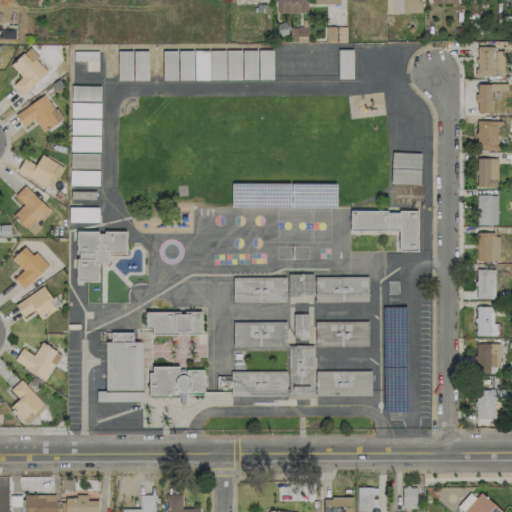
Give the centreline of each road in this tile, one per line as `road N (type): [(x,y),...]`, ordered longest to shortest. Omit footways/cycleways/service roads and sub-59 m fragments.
road 1 (tertiary): [(0,454),(511,451)]
road 2 (residential): [(441,67),(447,451)]
